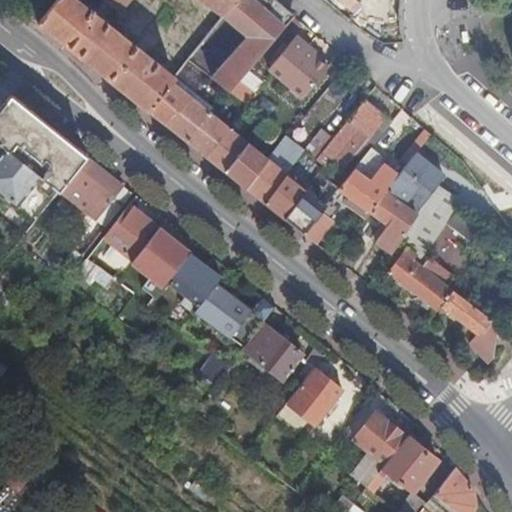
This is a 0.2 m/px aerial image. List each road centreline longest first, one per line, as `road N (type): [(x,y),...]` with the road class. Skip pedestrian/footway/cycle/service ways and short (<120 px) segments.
road 1 (tertiary): [(0,44),(482,440)]
road 2 (residential): [(511,136),(430,63),(417,0)]
